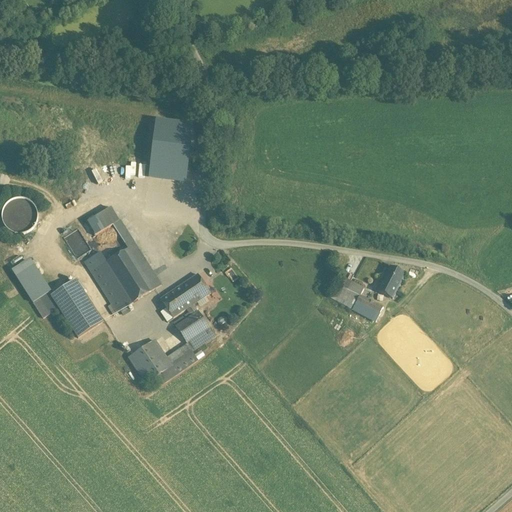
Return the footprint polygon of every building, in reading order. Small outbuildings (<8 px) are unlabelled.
[(157,125),(151,169),(188,173),(193,129),(157,125)] [(149,181),(186,185),(188,173),(151,169),(150,172),(149,181)] [(37,224),(38,217),(37,210),(33,205),(27,201),(20,200),(13,201),(7,205),(4,211),(2,218),(4,225),(8,230),(14,234),(20,235),(27,234),(33,230),(37,224)] [(161,286),(121,222),(113,226),(129,250),(107,264),(101,253),(85,263),(118,315),(134,304),(133,304),(161,286)] [(92,251),(79,230),(64,239),(77,260),(92,251)] [(49,294),(28,262),(13,271),(34,304),(49,294)] [(406,276),(391,268),(378,293),(393,300),(406,276)] [(198,276),(161,301),(173,320),(187,311),(194,306),(211,295),(198,276)] [(341,305),(352,283),(341,277),(330,299),(341,305)] [(104,323),(76,281),(51,298),(79,340),(104,323)] [(352,283),(341,305),(353,311),(360,297),(361,297),(365,290),(352,283)] [(361,297),(360,297),(353,311),(372,321),(376,314),(380,316),(384,309),(361,297)] [(194,306),(187,311),(189,314),(174,325),(188,346),(192,353),(215,337),(199,314),(194,306)] [(155,342),(129,360),(147,385),(172,368),(173,368),(167,360),(155,342)] [(188,346),(167,360),(173,368),(172,368),(178,376),(198,362),(192,353),(188,346)]
